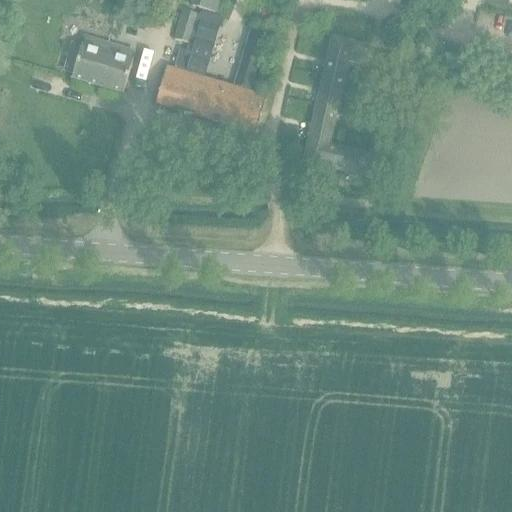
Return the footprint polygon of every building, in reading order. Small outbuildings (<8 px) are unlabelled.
[(195,0),(194,5),(213,10),(215,0),(224,0),(227,1),(226,0),(195,0)] [(258,16),(267,18),(270,4),(261,2),(258,16)] [(198,15),(182,11),(173,40),(189,45),(198,15)] [(62,71),(73,74),(72,79),(123,93),(132,60),(129,59),(132,50),(117,45),(82,35),(79,45),(70,43),(62,71)] [(364,176),(369,153),(330,144),(348,63),(362,66),(366,46),(352,43),(352,41),(332,37),(303,162),(364,176)] [(166,66),(155,103),(254,133),(265,96),(166,66)]
